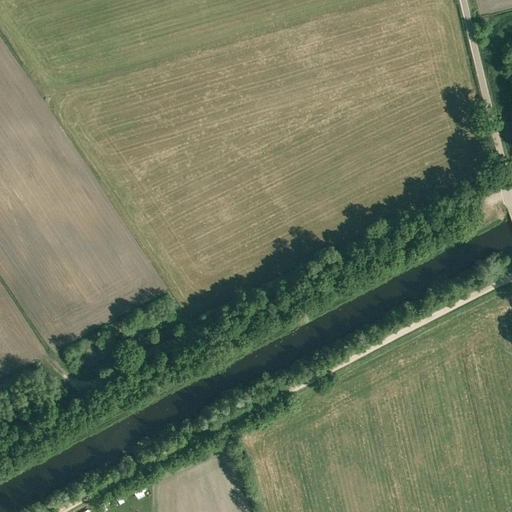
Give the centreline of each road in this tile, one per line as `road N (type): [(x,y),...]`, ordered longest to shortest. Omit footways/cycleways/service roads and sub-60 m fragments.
road 1 (track): [(46,362),(69,382),(108,377),(220,332),(508,183)]
road 2 (track): [(511,278),(56,511)]
road 3 (unclassified): [(511,197),(464,0)]
